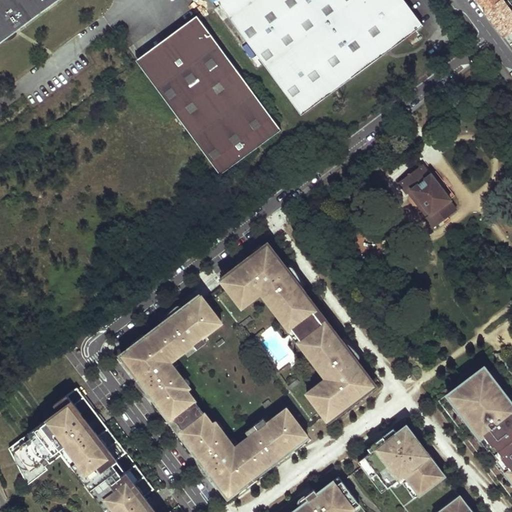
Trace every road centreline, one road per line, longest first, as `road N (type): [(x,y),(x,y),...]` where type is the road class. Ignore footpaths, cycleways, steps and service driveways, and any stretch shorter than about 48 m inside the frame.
road 1 (residential): [(96,359),(101,338),(491,39)]
road 2 (residential): [(96,359),(210,511)]
road 3 (residential): [(242,0),(151,53),(105,0)]
